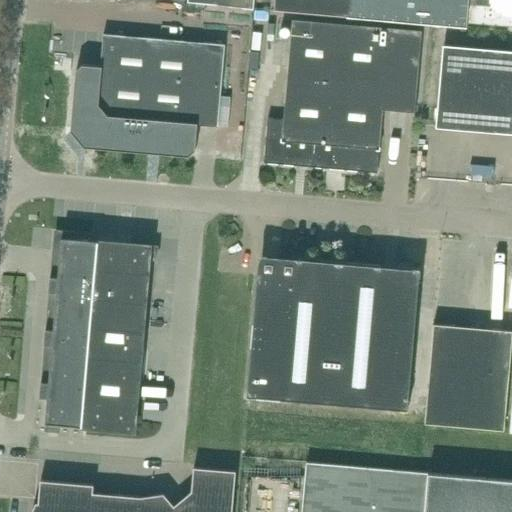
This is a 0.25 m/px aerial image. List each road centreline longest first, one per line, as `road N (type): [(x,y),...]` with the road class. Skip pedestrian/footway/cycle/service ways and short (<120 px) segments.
road 1 (unclassified): [(511,225),(0,185)]
road 2 (unclassified): [(0,143),(12,0)]
